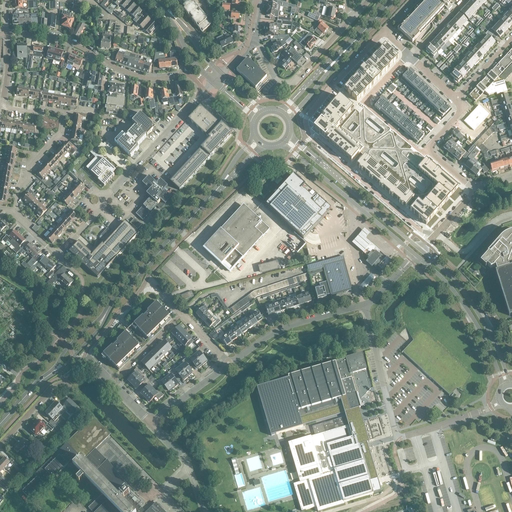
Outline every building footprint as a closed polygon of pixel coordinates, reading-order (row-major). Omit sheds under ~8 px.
[(124,0),(120,5),(125,9),(131,2),(128,0),(124,0)] [(427,0),(406,22),(399,30),(412,43),(415,40),(415,41),(415,40),(445,7),(446,9),(449,11),(449,10),(450,10),(451,8),(452,7),(450,5),(449,4),(451,0),(427,0)] [(480,8),(471,0),(472,1),(468,5),(477,12),(476,12),(480,8)] [(191,1),(182,8),(202,32),(211,25),(191,1)] [(131,2),(125,9),(130,14),(136,7),(131,2)] [(267,6),(266,10),(276,11),(277,7),(280,8),(280,5),(269,3),(268,6),(267,6)] [(477,23),(475,21),(486,9),(485,8),(487,5),(485,3),(468,22),(473,26),(477,23)] [(477,12),(468,5),(465,9),(473,16),(477,12)] [(136,7),(130,14),(135,18),(136,18),(138,20),(142,15),(140,14),(142,11),(136,7)] [(335,14),(336,10),(336,8),(332,7),(332,9),(326,8),(324,16),(328,17),(334,19),(335,14)] [(473,16),(465,9),(461,13),(469,20),(472,16),(473,17),(473,16)] [(266,16),(278,18),(279,12),(277,11),(276,11),(266,10),(266,13),(267,13),(266,16)] [(231,23),(231,19),(239,19),(240,18),(240,16),(239,15),(240,13),(229,12),(228,22),(231,23)] [(319,18),(313,15),(309,13),(307,17),(317,21),(319,18)] [(455,19),(463,26),(467,21),(459,14),(455,19)] [(142,15),(138,20),(136,23),(144,29),(151,21),(145,15),(143,17),(142,15)] [(511,24),(504,16),(500,21),(508,29),(511,24)] [(463,26),(455,19),(452,23),(459,30),(463,26)] [(47,20),(46,29),(55,29),(55,21),(47,20)] [(151,21),(144,29),(150,35),(157,27),(151,21)] [(325,33),(326,32),(326,31),(328,29),(320,21),(318,23),(320,26),(315,31),(320,36),(323,33),(324,34),(324,33),(325,33)] [(508,29),(500,21),(499,21),(500,22),(496,26),(504,33),(508,29)] [(459,30),(452,23),(448,26),(447,26),(456,34),(459,30)] [(455,41),(457,42),(471,27),(467,23),(455,35),(458,38),(455,41)] [(75,32),(74,35),(78,38),(85,27),(80,24),(78,28),(76,30),(75,32)] [(456,34),(447,26),(444,29),(443,29),(452,38),(456,34)] [(504,33),(496,26),(492,31),(490,29),(488,32),(492,36),(495,33),(500,38),(504,33)] [(231,35),(234,37),(235,36),(239,36),(239,31),(240,31),(240,28),(239,28),(239,27),(232,27),(232,34),(232,35),(231,35)] [(452,38),(443,29),(443,30),(440,34),(448,41),(452,38)] [(274,30),(265,30),(265,34),(266,34),(266,37),(270,37),(273,37),(273,39),(270,39),(270,40),(283,40),(284,40),(288,36),(277,36),(277,37),(276,37),(276,34),(277,34),(277,30),(274,30)] [(482,40),(491,48),(495,43),(490,38),(492,36),(488,32),(485,34),(486,35),(482,40)] [(448,41),(440,34),(441,35),(437,38),(445,45),(448,41)] [(234,37),(231,35),(231,36),(230,36),(224,39),(228,47),(231,45),(230,44),(236,42),(234,37)] [(228,47),(224,39),(223,37),(217,39),(218,42),(220,45),(220,44),(222,48),(225,47),(225,48),(228,47)] [(310,49),(316,42),(311,37),(307,41),(305,40),(303,42),(305,44),(310,49)] [(445,45),(437,38),(433,42),(441,49),(445,45)] [(491,48),(482,40),(483,41),(479,45),(478,44),(487,52),(491,48)] [(441,49),(433,42),(430,46),(429,46),(438,54),(438,53),(441,49)] [(279,52),(278,51),(279,50),(282,48),(281,47),(280,45),(282,44),(282,43),(280,43),(274,46),(274,47),(272,49),(271,50),(273,54),(274,53),(278,52),(279,52)] [(487,52),(478,44),(474,48),(483,57),(483,56),(487,52)] [(27,45),(23,45),(20,45),(17,45),(17,46),(17,47),(16,47),(16,50),(17,50),(17,51),(17,55),(17,59),(26,59),(26,64),(28,64),(29,56),(31,46),(27,46),(27,45)] [(34,47),(33,56),(42,58),(43,47),(40,46),(40,48),(34,47)] [(369,89),(374,84),(377,81),(382,76),(382,75),(385,72),(390,67),(393,63),(393,64),(398,58),(385,46),(380,51),(377,55),(377,54),(372,60),(369,63),(364,68),(364,67),(363,68),(360,71),(360,72),(356,77),(353,80),(352,80),(347,85),(348,86),(344,89),(357,101),(360,98),(361,98),(366,93),(365,92),(369,89)] [(438,54),(429,46),(429,47),(426,50),(427,51),(426,52),(429,55),(429,54),(434,57),(437,54),(438,54)] [(53,65),(57,50),(52,49),(53,49),(51,48),(51,49),(50,48),(49,50),(46,49),(44,58),(47,59),(51,60),(50,64),(53,65)] [(289,61),(291,59),(297,64),(302,58),(297,53),(292,48),(288,52),(286,50),(281,55),(286,59),(280,65),(285,70),(286,69),(287,70),(289,68),(288,67),(291,63),(289,61)] [(483,57),(474,48),(470,53),(479,62),(480,61),(479,61),(483,57)] [(508,67),(511,62),(511,49),(509,53),(507,55),(502,60),(508,67)] [(63,67),(64,61),(61,61),(61,59),(63,52),(62,52),(62,51),(60,51),(57,50),(53,65),(55,65),(56,61),(60,63),(59,66),(63,67)] [(180,58),(178,52),(173,52),(174,59),(170,60),(171,67),(178,66),(177,61),(177,59),(176,59),(176,58),(180,58)] [(124,59),(125,55),(119,53),(116,61),(122,64),(124,59)] [(129,60),(131,55),(126,53),(125,55),(124,59),(122,64),(127,66),(129,61),(129,60)] [(479,62),(470,53),(471,54),(467,58),(475,66),(479,62)] [(73,67),(77,58),(71,55),(69,59),(65,57),(64,61),(63,67),(67,69),(68,65),(73,67)] [(129,61),(127,66),(132,67),(136,57),(131,55),(129,60),(129,61)] [(140,61),(138,60),(139,56),(136,55),(136,57),(132,67),(137,69),(139,64),(140,61)] [(144,66),(145,62),(142,61),(143,57),(141,57),(140,61),(139,64),(137,69),(142,71),(143,66),(144,66)] [(77,58),(73,67),(76,69),(76,70),(78,71),(77,73),(79,74),(78,77),(83,80),(84,71),(79,69),(83,61),(77,58)] [(475,66),(467,58),(463,62),(470,70),(474,65),(475,66)] [(256,88),(267,76),(248,59),(236,71),(256,88)] [(498,78),(508,67),(502,60),(498,64),(496,67),(491,72),(498,78)] [(143,66),(142,71),(149,73),(152,65),(145,62),(144,66),(143,66)] [(470,70),(463,62),(459,67),(466,74),(470,70)] [(466,74),(459,67),(455,71),(454,71),(463,79),(462,78),(466,74)] [(415,74),(412,71),(410,70),(409,71),(401,80),(405,84),(414,75),(415,74)] [(463,79),(454,71),(453,70),(448,74),(454,80),(454,81),(456,83),(457,82),(458,83),(462,79),(463,79)] [(95,86),(97,77),(97,73),(90,72),(88,79),(85,78),(84,86),(89,87),(89,85),(95,86)] [(487,90),(498,78),(491,72),(487,76),(485,78),(480,84),(487,90)] [(418,79),(414,75),(405,84),(409,88),(418,79)] [(97,77),(95,86),(94,90),(99,91),(99,92),(105,93),(106,85),(103,84),(104,78),(97,77)] [(504,82),(500,78),(499,77),(485,93),(488,96),(496,94),(497,96),(507,93),(504,82)] [(414,91),(422,82),(418,79),(409,88),(413,92),(414,91)] [(418,94),(426,86),(422,82),(414,91),(418,94)] [(109,84),(106,108),(105,115),(109,116),(109,114),(117,115),(118,112),(119,107),(123,108),(125,95),(124,95),(125,86),(109,84)] [(476,88),(469,96),(476,102),(487,90),(480,84),(476,88)] [(23,96),(24,88),(25,86),(19,85),(19,87),(18,87),(17,95),(23,96)] [(422,98),(423,97),(430,90),(426,86),(418,94),(422,98)] [(132,87),(130,96),(135,97),(134,100),(137,100),(137,97),(138,97),(138,94),(139,88),(132,87)] [(181,88),(180,88),(180,87),(177,88),(177,89),(175,89),(176,93),(175,94),(175,97),(173,98),(175,106),(183,104),(181,99),(180,97),(183,96),(181,88)] [(153,92),(151,91),(150,91),(148,90),(147,91),(146,91),(145,91),(145,96),(146,96),(146,99),(149,99),(148,103),(149,103),(150,109),(155,108),(155,111),(158,110),(157,103),(154,103),(154,98),(153,98),(153,97),(152,97),(153,92)] [(168,95),(167,91),(165,91),(164,90),(162,91),(161,92),(160,92),(162,102),(166,101),(166,102),(169,101),(170,106),(175,106),(173,97),(169,98),(168,95)] [(427,101),(433,94),(430,90),(423,97),(426,101),(427,101)] [(427,101),(426,101),(426,102),(430,106),(431,105),(430,105),(437,97),(433,94),(427,101)] [(492,105),(508,101),(507,95),(500,97),(501,99),(494,102),(493,100),(491,101),(492,105)] [(319,123),(314,129),(321,135),(321,136),(351,162),(352,161),(360,152),(364,148),(359,143),(358,144),(339,129),(338,130),(337,128),(354,109),(340,97),(318,122),(319,123)] [(375,106),(375,107),(376,109),(379,112),(380,111),(387,103),(388,101),(383,97),(375,106)] [(434,108),(441,101),(437,97),(430,105),(431,105),(434,108)] [(488,107),(490,106),(488,99),(482,101),(483,102),(487,101),(488,107)] [(442,102),(441,101),(434,108),(438,112),(445,105),(445,104),(442,102)] [(380,111),(384,114),(391,106),(390,106),(387,103),(380,111)] [(392,104),(390,106),(391,106),(384,114),(388,118),(395,110),(396,108),(392,104)] [(442,117),(444,115),(445,115),(450,110),(449,110),(450,109),(447,106),(445,105),(438,112),(437,113),(439,115),(442,117)] [(480,127),(490,116),(480,106),(473,114),(472,113),(468,117),(470,118),(468,119),(467,118),(464,122),(475,132),(478,129),(478,128),(477,128),(479,126),(479,127),(480,127)] [(495,117),(511,112),(510,106),(503,108),(504,111),(502,112),(501,112),(494,114),(495,117)] [(210,140),(171,183),(173,184),(180,191),(231,135),(200,107),(188,120),(210,140)] [(388,118),(392,121),(399,113),(395,110),(388,118)] [(74,122),(82,123),(83,118),(86,118),(86,115),(76,113),(76,116),(75,116),(74,122)] [(135,127),(127,135),(129,137),(128,138),(122,134),(115,142),(131,157),(139,149),(135,146),(137,144),(139,146),(146,137),(145,136),(146,135),(147,136),(155,127),(140,113),(132,122),(138,127),(136,128),(135,127)] [(399,113),(392,121),(396,125),(403,117),(399,113)] [(403,117),(396,125),(401,128),(407,120),(403,117)] [(497,129),(511,123),(511,117),(507,119),(504,120),(505,123),(497,126),(497,129)] [(411,124),(407,120),(401,128),(405,132),(411,124)] [(411,124),(405,132),(409,135),(416,127),(417,126),(413,122),(411,124)] [(510,131),(511,130),(511,123),(497,129),(498,128),(499,131),(503,130),(503,129),(507,128),(507,129),(509,128),(510,131)] [(30,124),(29,133),(35,134),(34,138),(38,138),(39,130),(36,129),(37,125),(30,124)] [(419,131),(420,131),(420,130),(416,127),(409,135),(413,139),(419,131)] [(418,143),(418,142),(419,143),(422,139),(423,138),(423,137),(424,135),(420,131),(419,131),(413,139),(418,143)] [(449,152),(456,144),(451,140),(444,148),(446,150),(446,151),(448,153),(448,152),(449,152)] [(469,154),(470,153),(475,147),(467,141),(466,143),(470,146),(466,151),(469,154)] [(61,146),(68,152),(71,156),(76,151),(71,147),(73,146),(71,144),(70,145),(66,142),(61,146)] [(456,144),(449,152),(453,157),(461,148),(456,144)] [(8,154),(16,155),(17,149),(12,148),(12,146),(9,145),(9,148),(9,147),(8,154)] [(68,152),(61,146),(57,151),(64,157),(68,152)] [(461,148),(453,157),(454,157),(454,158),(456,160),(456,159),(458,161),(466,152),(461,148)] [(470,171),(476,165),(478,162),(474,159),(480,152),(475,148),(467,158),(470,160),(465,166),(468,168),(467,169),(470,171)] [(109,164),(97,153),(92,149),(89,152),(95,158),(86,168),(99,179),(98,180),(104,186),(114,175),(113,174),(116,170),(109,164)] [(64,157),(57,151),(53,155),(60,161),(62,164),(66,159),(64,157)] [(60,161),(53,155),(49,160),(56,165),(60,161)] [(365,156),(357,166),(359,168),(362,171),(363,171),(369,176),(369,177),(372,180),(373,179),(380,185),(379,186),(382,188),(383,188),(390,194),(389,194),(392,197),(393,197),(400,202),(399,203),(403,206),(403,205),(406,207),(414,198),(412,196),(407,192),(402,188),(397,183),(392,179),(387,175),(382,171),(382,170),(377,166),(372,162),(372,161),(367,157),(367,158),(365,156)] [(501,161),(503,167),(509,166),(507,157),(501,159),(502,161),(501,161)] [(426,159),(418,169),(420,170),(419,171),(424,175),(428,178),(432,182),(433,182),(434,183),(443,173),(440,171),(441,171),(437,168),(437,169),(432,164),(429,161),(426,159)] [(503,167),(501,161),(499,162),(498,159),(495,160),(496,162),(498,169),(503,167)] [(56,165),(49,160),(45,164),(51,170),(54,172),(58,168),(55,166),(56,165)] [(490,168),(491,173),(496,171),(496,170),(498,169),(496,162),(490,164),(491,167),(490,168)] [(51,170),(45,164),(41,168),(47,174),(51,170)] [(476,165),(470,171),(476,176),(477,175),(478,176),(480,173),(480,172),(482,170),(476,165)] [(47,174),(41,168),(37,173),(43,179),(47,174)] [(72,185),(81,193),(85,188),(79,182),(79,183),(77,181),(77,180),(78,182),(80,180),(70,172),(69,174),(76,181),(72,185)] [(418,201),(410,211),(426,225),(458,187),(443,173),(434,183),(438,186),(422,205),(418,201)] [(331,210),(294,175),(266,205),(304,240),(307,236),(331,210)] [(143,206),(144,207),(143,208),(142,207),(136,214),(143,221),(149,214),(148,213),(149,212),(150,213),(157,206),(156,205),(157,204),(158,205),(160,202),(159,201),(160,200),(165,205),(172,198),(165,191),(164,192),(163,191),(168,186),(160,180),(156,185),(155,184),(156,183),(149,176),(146,179),(144,180),(144,181),(142,183),(149,190),(150,189),(151,190),(146,195),(151,199),(150,200),(150,199),(143,206)] [(70,191),(77,197),(81,193),(72,185),(70,188),(72,190),(70,191)] [(77,197),(70,191),(68,194),(66,192),(64,194),(72,201),(77,197)] [(23,200),(28,204),(36,195),(34,193),(31,196),(27,192),(21,198),(23,200)] [(72,201),(64,194),(62,196),(64,198),(62,200),(68,206),(72,201)] [(32,208),(38,202),(36,200),(38,197),(36,195),(28,204),(32,208)] [(38,202),(32,208),(36,212),(42,206),(45,203),(43,201),(40,204),(38,202)] [(38,214),(37,215),(40,218),(47,210),(42,206),(36,212),(38,214)] [(230,272),(269,229),(256,217),(245,207),(236,217),(234,217),(233,221),(230,221),(229,226),(226,225),(226,226),(225,230),(222,229),(222,230),(222,231),(221,230),(210,242),(204,248),(215,258),(230,272)] [(67,215),(73,221),(77,217),(73,212),(71,211),(67,215)] [(63,220),(69,226),(73,221),(67,215),(63,220)] [(130,223),(131,224),(137,230),(141,225),(134,219),(130,223)] [(59,224),(65,230),(69,226),(63,220),(59,224)] [(112,237),(125,249),(139,234),(132,228),(125,222),(112,237)] [(55,229),(61,234),(65,230),(59,224),(55,229)] [(369,233),(364,228),(362,230),(361,232),(359,233),(356,238),(352,241),(351,243),(363,253),(371,244),(369,242),(365,238),(368,235),(369,233)] [(50,233),(57,239),(61,234),(55,229),(50,233)] [(11,245),(20,236),(15,231),(10,236),(9,237),(7,235),(2,240),(8,246),(10,246),(11,245)] [(511,232),(509,233),(507,234),(506,234),(504,235),(503,236),(502,237),(501,237),(501,238),(500,239),(501,240),(492,250),(491,249),(485,256),(486,257),(482,261),(481,260),(481,261),(482,261),(480,263),(485,268),(487,266),(490,269),(495,267),(496,271),(511,266),(511,232)] [(57,239),(50,233),(46,238),(52,243),(57,239)] [(20,236),(11,245),(10,247),(13,250),(17,254),(19,252),(21,249),(20,247),(21,246),(20,245),(25,240),(20,236)] [(125,249),(112,237),(104,245),(117,257),(125,249)] [(117,257),(104,245),(103,243),(92,254),(79,241),(69,252),(75,257),(97,278),(117,257)] [(19,252),(21,254),(22,253),(24,254),(26,252),(29,255),(36,248),(31,243),(27,247),(25,245),(21,249),(19,252)] [(379,274),(382,270),(390,261),(390,260),(390,261),(386,257),(380,252),(381,252),(380,252),(380,251),(371,244),(363,253),(369,258),(366,262),(379,274)] [(34,265),(39,260),(40,259),(37,257),(41,252),(36,248),(29,255),(34,260),(31,263),(33,265),(34,265)] [(44,268),(51,261),(46,256),(41,262),(39,260),(34,265),(36,267),(39,264),(44,268)] [(327,281),(330,292),(331,296),(335,295),(342,293),(348,291),(352,290),(343,256),(339,258),(322,262),(323,268),(327,281)] [(51,261),(44,268),(49,273),(46,276),(49,278),(53,273),(51,271),(56,266),(51,261)] [(277,269),(276,263),(275,262),(261,266),(261,267),(262,273),(263,273),(277,270),(277,269)] [(308,272),(323,268),(322,262),(307,266),(308,272)] [(511,266),(496,271),(495,272),(509,317),(511,315),(511,266)] [(58,280),(67,288),(73,282),(60,269),(51,278),(47,283),(51,286),(56,280),(57,282),(58,280)] [(376,278),(371,274),(360,286),(364,290),(376,278)] [(326,294),(330,292),(327,281),(319,284),(320,284),(321,288),(315,290),(316,293),(318,300),(325,298),(327,297),(326,294)] [(302,295),(305,304),(311,302),(308,293),(305,294),(304,291),(301,292),(302,295)] [(181,296),(183,301),(194,297),(192,292),(181,296)] [(296,297),(299,306),(305,304),(302,295),(296,297)] [(293,308),(290,299),(287,300),(286,297),(283,298),(287,310),(293,308)] [(290,299),(293,308),(299,306),(296,297),(290,299)] [(277,300),(278,303),(281,312),(287,310),(283,298),(277,300)] [(147,339),(170,317),(156,303),(134,325),(147,339)] [(272,305),(275,314),(281,312),(278,303),(272,305)] [(275,314),(272,305),(266,307),(269,316),(275,314)] [(165,306),(163,308),(168,314),(171,312),(165,306)] [(200,319),(207,312),(209,310),(205,306),(196,314),(200,319)] [(205,323),(211,317),(207,312),(200,319),(205,323)] [(252,316),(257,323),(263,319),(257,312),(254,314),(252,312),(250,313),(252,316)] [(247,319),(252,327),(257,323),(252,316),(247,319)] [(134,325),(126,333),(139,347),(117,369),(119,371),(172,319),(170,317),(147,339),(134,325)] [(211,317),(205,323),(209,328),(212,326),(214,328),(221,322),(218,319),(216,320),(215,321),(211,317)] [(252,327),(247,319),(242,323),(247,331),(252,327)] [(470,395),(479,380),(479,379),(480,378),(480,377),(480,376),(480,375),(480,374),(479,373),(479,372),(479,371),(478,370),(477,369),(427,323),(426,323),(426,322),(425,322),(424,321),(423,321),(422,321),(421,321),(420,321),(419,321),(417,321),(415,322),(406,328),(413,340),(413,341),(402,352),(422,371),(430,379),(431,378),(450,396),(456,389),(457,389),(457,388),(457,389),(458,389),(470,395)] [(247,331),(242,323),(237,327),(242,334),(247,331)] [(176,338),(184,331),(182,328),(181,329),(179,327),(172,334),(176,338)] [(242,334),(237,327),(232,331),(237,338),(242,334)] [(180,342),(187,335),(186,333),(184,331),(176,338),(180,342)] [(237,338),(232,331),(226,335),(232,342),(237,338)] [(117,369),(139,347),(126,333),(103,355),(117,369)] [(189,342),(192,339),(190,338),(190,337),(188,335),(187,335),(180,342),(186,349),(191,344),(189,342)] [(232,342),(226,335),(221,339),(227,346),(232,342)] [(241,345),(246,342),(243,337),(229,344),(231,348),(240,343),(241,345)] [(171,348),(164,341),(161,345),(168,352),(171,348)] [(168,352),(161,345),(157,349),(164,356),(168,352)] [(206,361),(201,354),(204,352),(199,348),(195,351),(197,354),(195,356),(194,355),(202,366),(206,362),(206,361)] [(164,356),(157,349),(153,352),(160,359),(164,356)] [(160,359),(153,352),(149,356),(156,363),(160,359)] [(370,389),(365,370),(366,370),(361,354),(335,362),(347,403),(350,411),(353,410),(359,408),(361,408),(359,401),(366,394),(370,389)] [(198,369),(202,366),(194,355),(192,357),(190,355),(185,359),(189,364),(192,362),(197,369),(198,368),(198,369)] [(156,363),(149,356),(146,359),(153,367),(156,363)] [(153,367),(146,359),(142,363),(149,370),(153,367)] [(192,372),(187,366),(189,364),(185,359),(181,363),(182,365),(180,366),(188,377),(192,374),(192,373),(192,372)] [(289,378),(257,387),(271,436),(303,427),(303,425),(345,413),(350,411),(347,403),(335,362),(288,376),(289,378)] [(184,380),(188,377),(180,366),(177,368),(176,366),(171,370),(175,375),(178,373),(183,380),(183,379),(184,380)] [(132,386),(141,377),(143,375),(137,368),(132,373),(134,375),(128,381),(129,381),(128,382),(132,386)] [(177,384),(178,384),(173,377),(175,375),(171,370),(166,374),(168,376),(165,378),(174,388),(178,385),(177,384)] [(145,386),(149,381),(145,377),(143,379),(141,377),(132,386),(135,389),(136,389),(137,389),(143,383),(145,386)] [(170,392),(174,388),(165,378),(163,380),(162,378),(157,382),(161,387),(163,385),(169,391),(170,392)] [(152,387),(154,386),(149,381),(145,386),(147,388),(141,394),(142,394),(141,395),(144,399),(154,389),(152,387)] [(149,402),(155,396),(158,400),(163,395),(158,390),(156,391),(154,389),(144,399),(148,402),(149,402)] [(73,413),(78,407),(69,399),(64,405),(73,413)] [(51,407),(57,414),(63,408),(56,402),(51,407)] [(45,413),(54,422),(60,416),(57,414),(51,407),(45,413)] [(346,417),(313,427),(315,436),(349,426),(353,440),(355,440),(356,446),(359,445),(367,443),(368,443),(369,442),(365,429),(363,421),(357,423),(355,417),(353,410),(350,411),(345,413),(346,417)] [(85,477),(102,494),(88,508),(92,511),(164,511),(156,503),(146,511),(144,511),(127,494),(129,492),(125,488),(120,493),(120,494),(119,496),(84,460),(111,435),(93,417),(34,475),(37,478),(23,492),(30,500),(71,460),(75,464),(74,465),(82,474),(77,479),(80,483),(85,477)] [(47,432),(49,430),(39,420),(33,427),(32,426),(28,431),(32,434),(33,434),(35,436),(35,437),(36,438),(41,432),(41,433),(44,430),(47,432)] [(370,481),(359,445),(356,446),(355,440),(353,440),(349,426),(315,436),(311,437),(310,431),(307,432),(309,437),(288,444),(290,443),(290,444),(298,471),(296,472),(300,483),(293,484),(294,485),(302,511),(316,507),(317,511),(319,511),(344,504),(344,503),(354,500),(382,491),(380,486),(379,484),(378,479),(370,481)] [(14,446),(16,448),(14,450),(17,453),(19,451),(25,444),(28,447),(30,445),(27,442),(26,443),(22,438),(14,446)] [(40,455),(43,452),(35,443),(32,447),(37,452),(36,454),(39,456),(40,455)] [(378,479),(369,448),(368,448),(366,443),(359,445),(370,481),(378,479)] [(387,467),(393,465),(390,457),(384,459),(387,467)] [(0,463),(6,469),(8,471),(10,469),(7,467),(8,466),(7,466),(9,463),(5,458),(0,463)] [(24,469),(20,466),(16,461),(13,464),(22,472),(23,473),(25,470),(24,469)] [(11,484),(2,477),(0,479),(9,487),(11,484)] [(9,488),(0,480),(0,485),(7,491),(9,488)]
